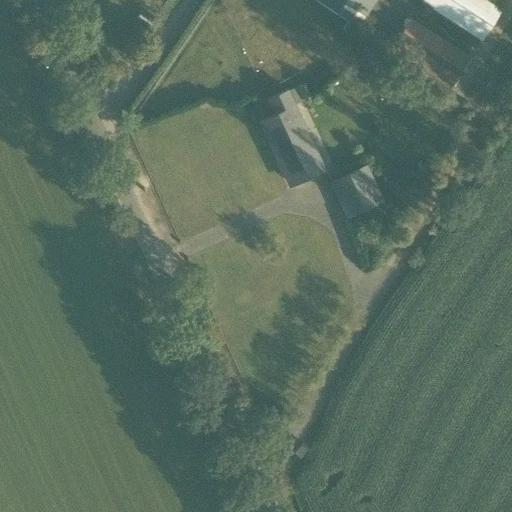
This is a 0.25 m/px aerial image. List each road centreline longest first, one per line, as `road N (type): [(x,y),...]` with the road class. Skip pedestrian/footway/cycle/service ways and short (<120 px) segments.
road 1 (unclassified): [(270,511),(33,0)]
road 2 (unknown): [(187,0),(97,138)]
